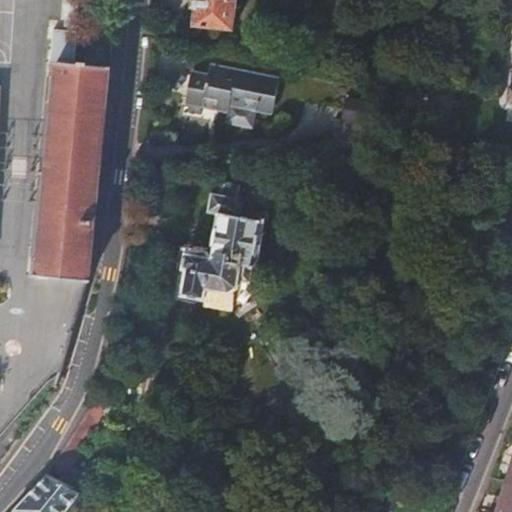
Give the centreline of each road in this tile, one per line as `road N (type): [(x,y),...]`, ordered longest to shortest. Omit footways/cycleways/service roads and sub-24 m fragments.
road 1 (residential): [(0,498),(40,452),(89,372),(123,260),(142,0)]
road 2 (residential): [(461,511),(511,385)]
